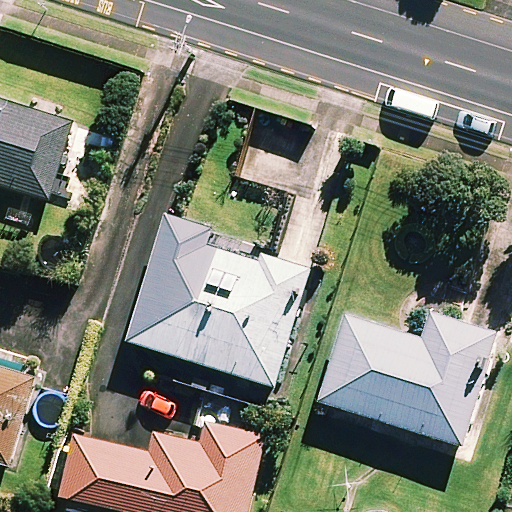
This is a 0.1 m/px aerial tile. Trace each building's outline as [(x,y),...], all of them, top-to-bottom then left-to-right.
[(78,129),(0,104),(0,188),(54,206),(78,129)] [(217,237),(171,223),(134,349),(280,393),(314,281),(213,251),(217,237)] [(503,342),(436,321),(428,346),(352,322),(324,408),(468,454),(503,342)] [(0,468),(12,472),(39,384),(28,381),(31,371),(0,361),(0,468)] [(254,511),(270,444),(209,430),(204,451),(155,440),(151,459),(80,443),(67,503),(104,511),(254,511)]
